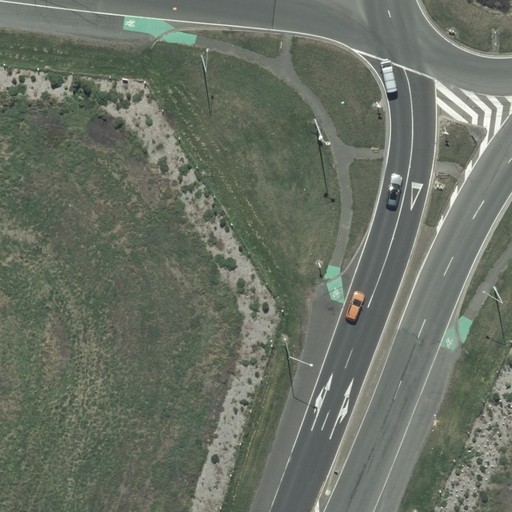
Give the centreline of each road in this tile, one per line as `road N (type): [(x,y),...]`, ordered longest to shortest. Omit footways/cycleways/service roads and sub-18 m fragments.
road 1 (trunk): [(293,511),(335,360),(410,158),(406,43)]
road 2 (trunk): [(511,133),(344,511)]
road 3 (secondary): [(392,21),(256,0)]
